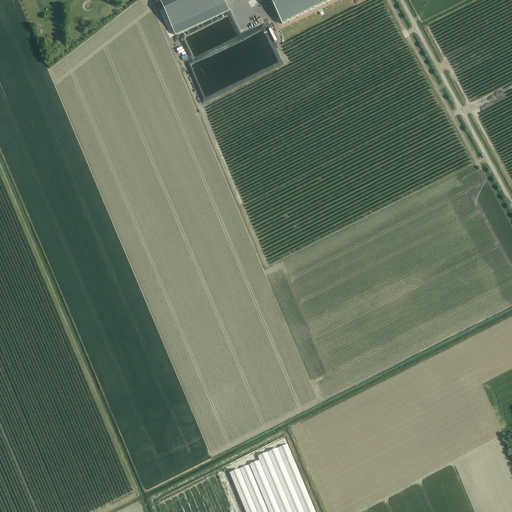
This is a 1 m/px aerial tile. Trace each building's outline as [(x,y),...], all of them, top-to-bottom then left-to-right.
[(223,0),(158,0),(175,35),(228,11),(223,0)] [(269,0),(282,24),(331,0),(269,0)] [(484,58),(477,45),(459,54),(466,67),(484,58)] [(458,66),(463,63),(457,52),(455,54),(459,60),(456,62),(458,66)] [(234,469),(248,511),(317,511),(293,442),(259,454),(261,460),(234,469)] [(243,511),(228,472),(221,475),(234,511),(243,511)] [(194,490),(191,491),(199,511),(215,511),(213,504),(213,499),(210,492),(209,489),(208,485),(205,485),(202,486),(203,494),(200,487),(197,488),(198,492),(198,499),(199,501),(199,505),(194,490)]
